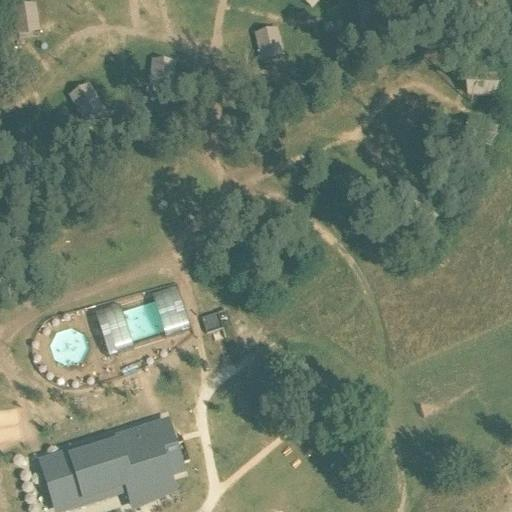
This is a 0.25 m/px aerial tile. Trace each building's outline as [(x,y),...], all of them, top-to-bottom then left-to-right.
[(301,0),(313,10),(321,0),(301,0)] [(382,23),(378,1),(358,5),(363,27),(382,23)] [(260,63),(283,60),(280,30),(257,33),(260,63)] [(152,60),(151,89),(174,90),(175,61),(152,60)] [(81,118),(103,106),(91,84),(70,96),(81,118)] [(176,289),(96,315),(110,360),(191,333),(176,289)] [(58,511),(130,488),(134,502),(134,501),(171,490),(166,476),(180,472),(167,430),(45,468),(58,511)]
